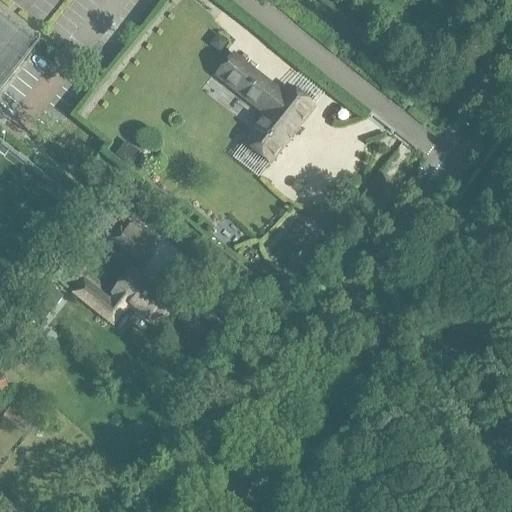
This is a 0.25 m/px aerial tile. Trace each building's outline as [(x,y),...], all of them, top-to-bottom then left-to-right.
[(216,77),(265,116),(243,144),(269,164),(313,108),(287,88),(282,95),(232,56),(216,77)] [(128,167),(139,153),(125,142),(115,156),(128,167)] [(113,227),(129,208),(119,200),(103,219),(113,227)] [(122,232),(119,230),(111,240),(140,264),(149,254),(148,253),(155,241),(129,221),(122,232)] [(144,274),(141,279),(132,272),(110,300),(82,278),(70,293),(111,328),(128,308),(154,329),(173,306),(154,289),(157,284),(144,274)] [(4,414),(23,427),(32,413),(14,400),(4,414)]
